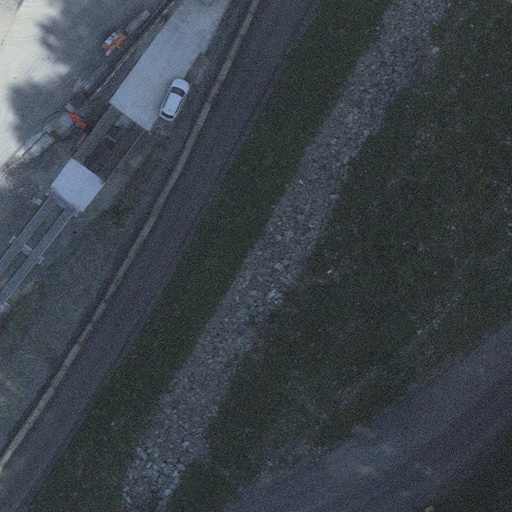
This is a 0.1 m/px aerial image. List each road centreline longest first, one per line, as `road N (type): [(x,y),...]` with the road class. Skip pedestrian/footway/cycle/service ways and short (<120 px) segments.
road 1 (primary): [(0,392),(104,266),(262,0)]
road 2 (track): [(351,511),(511,168)]
road 3 (trunk): [(0,238),(174,0)]
road 4 (track): [(344,511),(415,473),(511,381)]
road 5 (trunk): [(65,0),(48,69),(0,151)]
